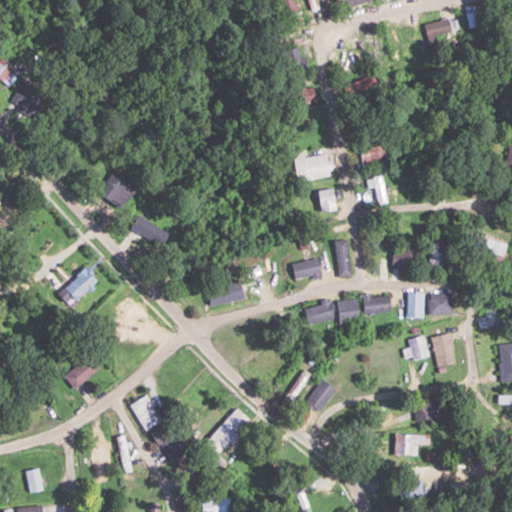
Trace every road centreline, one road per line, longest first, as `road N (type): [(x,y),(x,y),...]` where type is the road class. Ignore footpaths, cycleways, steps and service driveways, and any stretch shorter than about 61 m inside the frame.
road 1 (residential): [(0,125),(190,330),(349,478),(367,511)]
road 2 (residential): [(113,397),(210,320),(356,283),(451,286)]
road 3 (residential): [(356,283),(315,28)]
road 4 (residential): [(309,442),(325,413),(342,402),(471,381)]
road 5 (residential): [(113,397),(171,496),(172,511)]
road 6 (residential): [(315,28),(434,0)]
